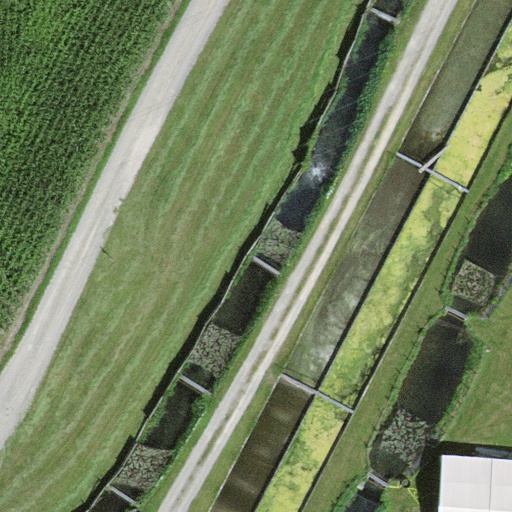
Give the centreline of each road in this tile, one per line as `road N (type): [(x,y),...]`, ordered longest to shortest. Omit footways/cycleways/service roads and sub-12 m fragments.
road 1 (track): [(173,511),(317,252),(435,0)]
road 2 (track): [(0,405),(108,166),(207,0)]
